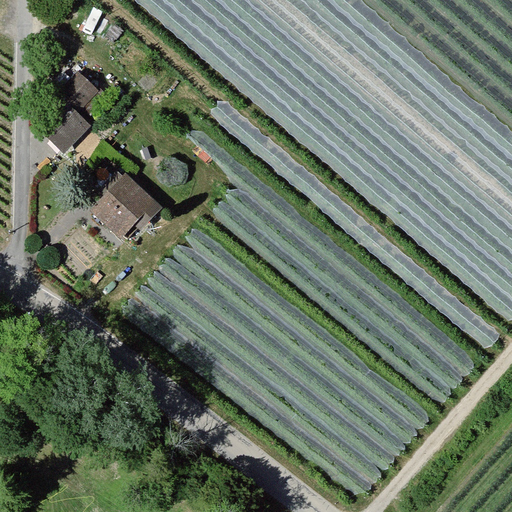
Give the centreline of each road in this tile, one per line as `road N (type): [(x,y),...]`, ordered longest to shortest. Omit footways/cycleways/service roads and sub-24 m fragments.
road 1 (tertiary): [(0,278),(74,325),(313,511)]
road 2 (track): [(10,283),(21,261),(27,0)]
road 3 (track): [(511,354),(376,511)]
